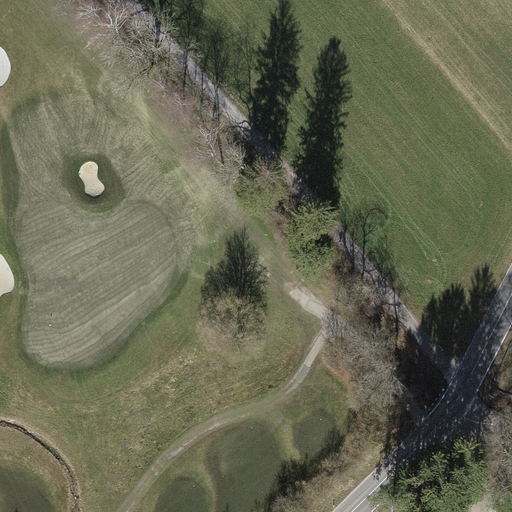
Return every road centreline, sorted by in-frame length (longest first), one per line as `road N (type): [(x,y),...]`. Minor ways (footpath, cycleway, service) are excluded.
road 1 (track): [(127,0),(469,382)]
road 2 (unclassified): [(354,511),(452,408)]
road 3 (unclassified): [(452,408),(511,297)]
